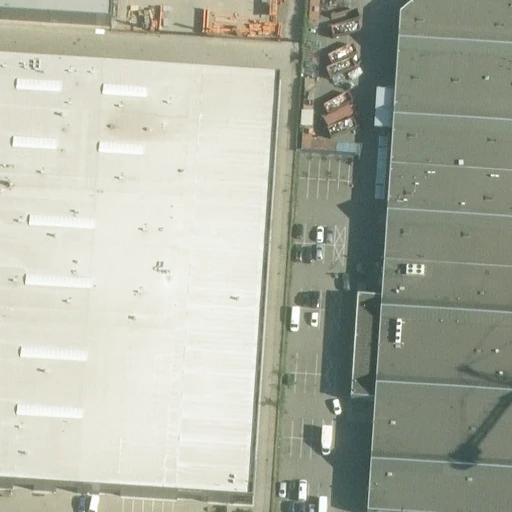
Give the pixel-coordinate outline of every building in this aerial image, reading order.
[(0,0),(0,20),(109,28),(111,0),(0,0)] [(398,19),(388,173),(511,181),(511,6),(419,1),(398,19)] [(0,65),(0,489),(251,505),(279,84),(0,65)] [(511,181),(388,173),(381,269),(511,277),(511,181)] [(511,508),(511,277),(381,269),(378,323),(458,328),(454,396),(447,504),(446,511),(467,511),(468,505),(511,508)] [(378,323),(367,499),(407,501),(406,510),(407,511),(426,511),(427,511),(428,503),(435,395),(454,396),(458,328),(378,323)] [(428,503),(447,504),(454,396),(435,395),(428,503)]
